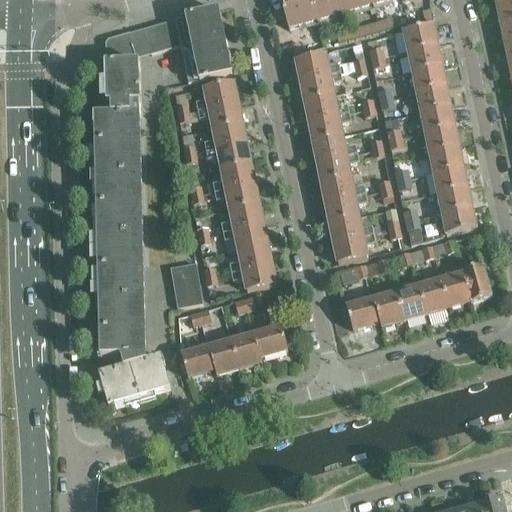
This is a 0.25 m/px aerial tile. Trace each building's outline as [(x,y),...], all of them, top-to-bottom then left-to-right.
[(318,25),(310,0),(279,0),(289,33),(318,25)] [(340,0),(310,0),(318,25),(345,17),(340,0)] [(370,0),(340,0),(345,17),(373,9),(370,0)] [(400,0),(370,0),(373,9),(401,1),(400,0)] [(511,3),(496,7),(501,28),(511,25),(511,3)] [(423,15),(425,25),(433,23),(431,13),(423,15)] [(187,22),(177,24),(182,49),(181,50),(182,55),(226,46),(219,14),(187,20),(187,22)] [(392,22),(378,26),(381,35),(395,31),(392,22)] [(176,23),(166,27),(173,52),(181,50),(182,49),(177,24),(176,23)] [(511,25),(501,28),(505,48),(511,46),(511,25)] [(378,26),(350,34),(353,43),(381,35),(378,26)] [(162,55),(173,52),(166,27),(155,30),(162,55)] [(404,35),(408,56),(438,50),(434,29),(404,35)] [(162,55),(155,30),(144,33),(152,58),(162,55)] [(138,34),(131,36),(138,61),(145,59),(152,58),(144,33),(138,34)] [(353,43),(350,34),(336,38),(339,47),(353,43)] [(106,46),(107,68),(138,67),(136,61),(138,61),(131,36),(109,43),(106,46)] [(370,55),(372,64),(384,61),(382,53),(379,53),(378,50),(377,44),(369,46),(370,55)] [(226,46),(182,55),(189,88),(233,78),(226,46)] [(293,48),(296,58),(303,56),(301,46),(293,48)] [(361,47),(353,50),(356,65),(364,63),(364,64),(361,47)] [(408,56),(413,76),(443,70),(438,50),(408,56)] [(297,64),(301,85),(341,77),(339,69),(328,71),(326,58),(297,64)] [(384,61),(372,64),(374,73),(386,70),(384,61)] [(354,65),(356,73),(366,71),(364,64),(364,63),(356,65),(354,65)] [(341,68),(339,69),(341,77),(356,73),(354,65),(341,68)] [(108,108),(111,108),(138,106),(138,107),(139,107),(140,107),(140,105),(139,105),(139,69),(139,67),(138,67),(107,68),(108,108)] [(413,76),(417,97),(447,90),(443,70),(413,76)] [(368,79),(366,71),(356,73),(357,82),(368,79)] [(301,85),(305,105),(334,99),(332,87),(342,85),(341,77),(301,85)] [(197,107),(199,115),(239,107),(234,86),(205,92),(208,105),(197,107)] [(417,97),(421,117),(451,111),(447,90),(417,97)] [(379,96),(380,104),(393,102),(391,93),(379,96)] [(305,105),(309,125),(349,117),(347,109),(336,111),(334,99),(305,105)] [(393,102),(380,104),(382,113),(395,111),(393,102)] [(363,106),(364,114),(375,112),(373,104),(363,106)] [(111,108),(112,118),(134,117),(140,117),(139,107),(138,107),(138,106),(111,108)] [(211,121),(214,133),(243,127),(239,107),(199,115),(200,123),(211,121)] [(178,111),(179,119),(190,117),(188,110),(178,111)] [(421,117),(425,137),(455,131),(451,111),(421,117)] [(375,112),(364,114),(366,122),(376,120),(375,112)] [(101,360),(112,360),(140,359),(134,117),(112,118),(95,118),(95,119),(100,119),(100,129),(94,130),(94,131),(95,131),(96,164),(95,164),(95,165),(101,165),(101,176),(96,176),(96,177),(101,177),(102,189),(96,189),(96,190),(97,190),(97,226),(97,227),(103,227),(103,238),(98,239),(103,239),(103,251),(97,251),(97,252),(98,252),(99,288),(98,288),(98,290),(104,290),(104,301),(99,301),(99,302),(104,302),(105,313),(99,313),(99,315),(100,315),(100,347),(100,348),(105,348),(105,359),(101,359),(101,360)] [(190,117),(179,119),(180,127),(191,125),(190,117)] [(309,125),(313,146),(342,140),(340,128),(351,126),(349,117),(309,125)] [(397,122),(385,124),(387,136),(400,133),(397,122)] [(205,148),(207,156),(247,148),(243,127),(214,133),(216,145),(205,148)] [(425,137),(429,157),(459,151),(455,131),(425,137)] [(387,136),(389,144),(402,142),(400,133),(387,136)] [(313,146),(318,166),(357,158),(356,149),(345,152),(342,140),(313,146)] [(402,142),(389,144),(391,154),(404,151),(402,142)] [(371,147),(373,155),(383,153),(382,145),(371,147)] [(220,162),(222,174),(251,168),(247,148),(207,156),(209,164),(220,162)] [(184,152),(186,160),(196,158),(195,151),(184,152)] [(429,157),(434,178),(464,171),(459,151),(429,157)] [(383,153),(373,155),(374,163),(385,161),(383,153)] [(196,158),(186,160),(187,168),(198,166),(196,158)] [(318,166),(322,186),(351,181),(348,168),(359,166),(357,158),(318,166)] [(214,188),(215,196),(255,188),(251,168),(222,174),(225,186),(214,188)] [(434,178),(438,198),(468,192),(464,171),(434,178)] [(396,176),(398,185),(410,183),(408,174),(396,176)] [(322,186),(326,207),(366,199),(373,196),(371,189),(364,191),(364,190),(353,192),(351,181),(322,186)] [(410,183),(398,185),(399,194),(412,191),(410,183)] [(379,187),(381,195),(392,193),(390,185),(379,187)] [(209,197),(215,196),(214,188),(213,187),(207,188),(209,197)] [(228,202),(231,214),(260,208),(255,188),(215,196),(217,205),(228,202)] [(191,193),(193,201),(203,199),(202,191),(191,193)] [(438,198),(442,218),(472,212),(468,192),(438,198)] [(392,193),(381,195),(383,203),(393,201),(392,193)] [(203,199),(193,201),(194,209),(205,206),(203,199)] [(326,207),(330,227),(359,221),(356,209),(367,207),(366,199),(326,207)] [(222,228),(224,237),(264,228),(260,208),(231,214),(233,226),(222,228)] [(472,212),(442,218),(447,239),(477,233),(472,212)] [(404,216),(406,226),(419,223),(417,214),(404,216)] [(330,227),(334,248),(374,239),(374,238),(372,230),(361,233),(359,221),(330,227)] [(419,223),(406,226),(408,234),(421,231),(419,223)] [(388,228),(390,236),(400,234),(399,225),(388,228)] [(237,243),(239,255),(268,249),(264,228),(224,237),(226,245),(237,243)] [(380,229),(372,230),(374,238),(374,239),(382,238),(380,229)] [(198,234),(199,242),(210,240),(208,232),(198,234)] [(421,232),(408,234),(411,246),(423,244),(421,232)] [(400,234),(390,236),(391,243),(402,241),(400,234)] [(481,248),(479,238),(467,241),(469,250),(481,248)] [(374,239),(334,248),(339,268),(367,262),(365,249),(376,247),(374,239)] [(210,240),(199,242),(201,249),(211,248),(210,240)] [(457,256),(454,244),(444,246),(448,258),(457,256)] [(231,269),(232,277),(272,269),(268,249),(239,255),(242,267),(231,269)] [(435,262),(432,250),(423,253),(426,264),(435,262)] [(413,268),(409,256),(400,259),(404,271),(413,268)] [(463,277),(463,278),(464,278),(472,306),(471,306),(471,307),(493,301),(484,272),(487,271),(483,258),(472,262),(475,274),(463,277)] [(390,274),(387,263),(378,265),(381,277),(390,274)] [(378,265),(365,269),(368,281),(381,277),(378,265)] [(171,272),(173,280),(198,275),(197,268),(171,272)] [(272,269),(232,277),(234,286),(245,283),(248,296),(277,290),(272,269)] [(356,273),(359,283),(368,281),(365,269),(355,272),(356,273)] [(205,274),(206,283),(217,281),(216,273),(205,274)] [(356,273),(341,277),(344,288),(359,283),(356,273)] [(174,291),(200,286),(198,275),(173,280),(174,291)] [(464,278),(463,278),(442,285),(449,312),(471,306),(472,306),(464,278)] [(217,281),(206,283),(208,290),(218,289),(217,281)] [(442,285),(419,291),(427,319),(449,312),(442,285)] [(174,291),(176,301),(202,297),(200,286),(174,291)] [(419,291),(397,297),(405,325),(427,319),(419,291)] [(176,301),(178,312),(203,308),(202,297),(176,301)] [(397,297),(374,303),(381,326),(381,327),(382,331),(405,325),(397,297)] [(253,301),(244,304),(247,316),(256,313),(253,301)] [(381,326),(374,303),(347,311),(353,334),(381,327),(381,326)] [(239,318),(247,316),(244,304),(235,306),(239,318)] [(209,314),(200,316),(203,328),(212,326),(209,314)] [(203,328),(200,316),(191,319),(194,331),(203,328)] [(282,331),(254,339),(261,362),(288,354),(282,331)] [(254,339),(232,345),(240,373),(263,367),(261,362),(254,339)] [(232,345),(210,352),(216,375),(217,380),(240,373),(232,345)] [(216,375),(210,352),(182,360),(189,382),(216,375)] [(112,360),(116,374),(141,367),(140,359),(112,360)] [(141,367),(116,374),(101,378),(109,409),(170,392),(161,361),(141,367)] [(481,508),(479,509),(480,511),(503,511),(501,503),(492,505),(491,503),(480,506),(481,508)]
